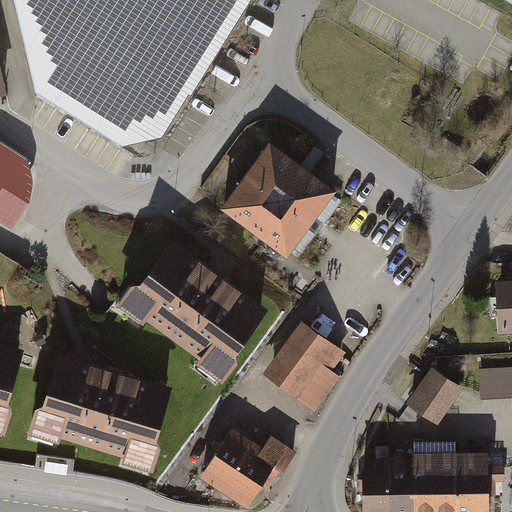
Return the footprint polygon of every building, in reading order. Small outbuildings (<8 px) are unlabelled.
[(14,0),(38,96),(126,152),(163,142),(253,0),(14,0)] [(275,146),(224,214),(287,261),(291,255),(299,261),(316,239),(309,233),(316,223),(325,230),(343,207),(334,200),(339,194),(306,169),(275,146)] [(228,275),(180,240),(151,279),(146,275),(122,307),(146,324),(150,319),(206,360),(202,366),(227,384),(251,351),(245,347),(274,307),(228,275)] [(511,281),(502,282),(502,295),(485,295),(486,322),(503,321),(504,333),(511,332),(511,281)] [(347,353),(306,323),(268,373),(317,410),(342,377),(333,370),(347,353)] [(0,342),(0,436),(9,439),(20,400),(13,398),(27,351),(0,342)] [(121,370),(65,354),(51,400),(44,398),(42,406),(33,436),(61,444),(63,438),(130,457),(128,465),(158,474),(169,435),(162,433),(176,386),(121,370)] [(437,366),(412,403),(442,423),(467,386),(437,366)] [(511,368),(481,370),(482,399),(511,397),(511,368)] [(236,428),(203,475),(247,505),(275,464),(284,470),(298,451),(272,434),(263,447),(236,428)] [(418,459),(419,482),(496,481),(507,481),(507,466),(496,466),(496,450),(455,451),(455,441),(418,441),(418,459)] [(366,459),(366,511),(393,511),(393,459),(366,459)] [(393,459),(393,511),(418,511),(419,482),(418,459),(393,459)] [(496,511),(496,481),(419,482),(418,511),(496,511)]
